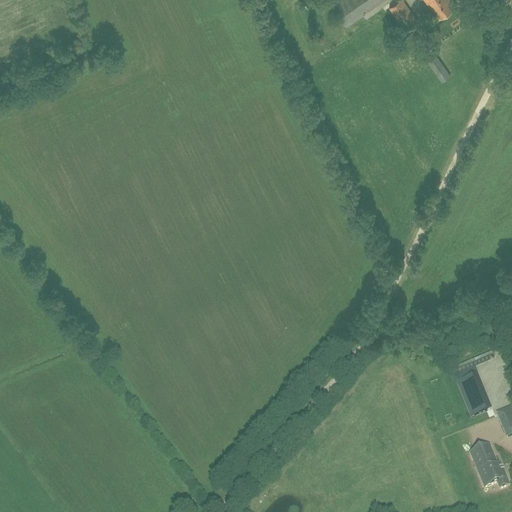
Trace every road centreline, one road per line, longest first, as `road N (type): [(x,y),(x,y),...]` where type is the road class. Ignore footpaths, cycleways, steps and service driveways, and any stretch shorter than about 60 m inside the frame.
road 1 (track): [(367,338),(476,115)]
road 2 (track): [(217,511),(367,338)]
road 3 (track): [(511,259),(367,338)]
